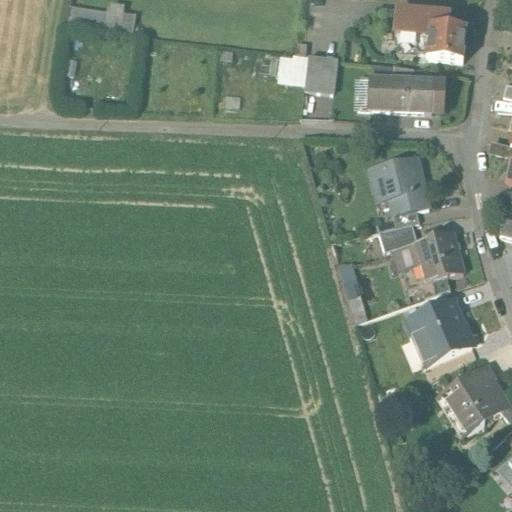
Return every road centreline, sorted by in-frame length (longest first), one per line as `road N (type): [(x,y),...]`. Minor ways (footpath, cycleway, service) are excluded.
road 1 (track): [(471,142),(0,121)]
road 2 (residential): [(511,321),(483,248),(471,142)]
road 3 (unclassified): [(486,0),(471,142)]
